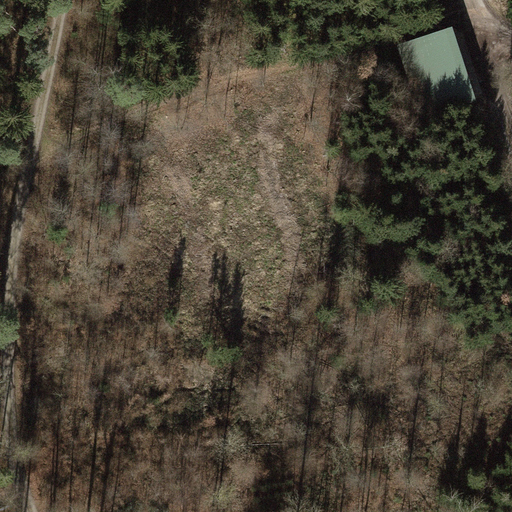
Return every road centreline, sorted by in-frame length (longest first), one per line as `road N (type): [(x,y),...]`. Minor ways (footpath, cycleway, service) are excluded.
road 1 (track): [(32,511),(11,408),(11,311),(63,0)]
road 2 (track): [(32,151),(193,88),(470,17)]
road 3 (track): [(511,151),(470,17)]
